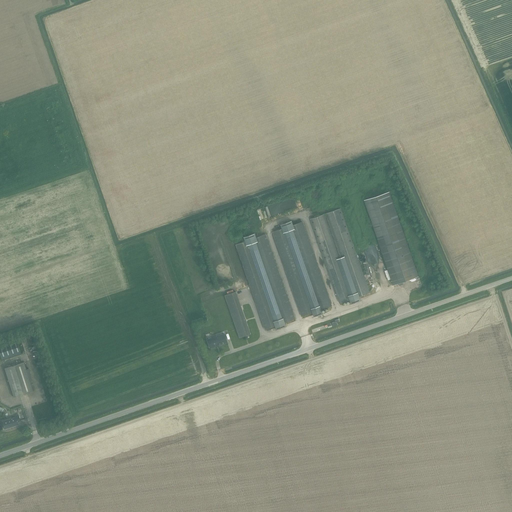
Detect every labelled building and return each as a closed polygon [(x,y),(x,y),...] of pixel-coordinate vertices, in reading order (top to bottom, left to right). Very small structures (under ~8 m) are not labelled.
[(364,200),(379,242),(393,285),(398,283),(399,286),(403,284),(402,282),(418,276),(389,191),(364,200)] [(340,209),(311,219),(340,303),(350,300),(351,304),(361,301),(359,296),(369,293),(340,209)] [(283,228),(273,232),(302,316),(312,313),(313,317),(323,314),(322,309),(331,306),(302,222),(293,225),(292,220),(282,224),(283,228)] [(246,241),(236,244),(265,329),(278,324),(279,329),(289,325),(288,321),(294,319),(265,234),(256,237),(255,233),(245,237),(246,241)] [(239,338),(250,334),(235,292),(224,295),(239,338)] [(224,334),(207,339),(210,348),(227,342),(224,334)] [(16,339),(0,344),(0,354),(1,359),(20,353),(16,339)] [(14,397),(33,391),(30,381),(33,380),(29,368),(26,369),(24,362),(4,368),(14,397)] [(17,422),(20,421),(18,414),(15,416),(15,417),(2,421),(5,429),(18,424),(17,422)]
